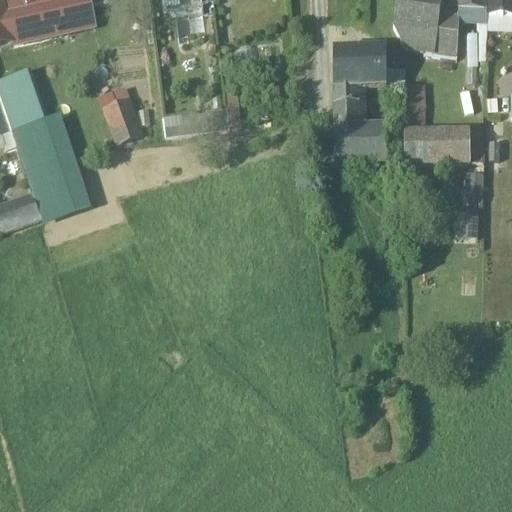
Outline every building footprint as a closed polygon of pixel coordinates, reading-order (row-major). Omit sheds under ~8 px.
[(442,0),(398,0),(394,28),(437,36),(439,23),(442,0)] [(458,0),(457,18),(461,19),(461,20),(486,24),(486,19),(486,12),(484,12),(484,0),(458,0)] [(511,0),(484,0),(484,12),(486,12),(486,19),(500,20),(500,21),(502,21),(502,20),(511,20),(511,0)] [(91,1),(5,20),(7,27),(0,28),(0,46),(97,25),(91,1)] [(457,26),(439,23),(437,36),(435,50),(456,52),(457,26)] [(437,36),(394,28),(406,50),(432,56),(434,50),(435,50),(437,36)] [(386,51),(334,51),(334,93),(359,93),(386,92),(386,90),(386,51)] [(0,85),(0,102),(11,135),(45,124),(29,76),(0,85)] [(98,101),(118,152),(147,140),(127,90),(98,101)] [(403,90),(386,90),(386,131),(386,132),(386,134),(403,134),(403,90)] [(404,91),(403,134),(423,134),(424,91),(404,91)] [(359,106),(359,93),(334,93),(334,107),(359,106)] [(0,139),(11,135),(0,102),(0,139)] [(359,106),(334,107),(334,133),(359,132),(359,106)] [(226,115),(207,117),(208,137),(229,135),(226,115)] [(45,124),(11,135),(32,197),(42,226),(90,210),(60,119),(45,124)] [(359,132),(334,133),(334,166),(386,166),(386,134),(386,132),(386,131),(359,132)] [(472,135),(403,134),(402,171),(471,172),(472,135)] [(466,176),(465,206),(484,207),(485,177),(466,176)] [(0,237),(1,240),(42,226),(32,197),(0,208),(0,207),(0,237)] [(480,232),(480,213),(466,213),(466,232),(480,232)]
